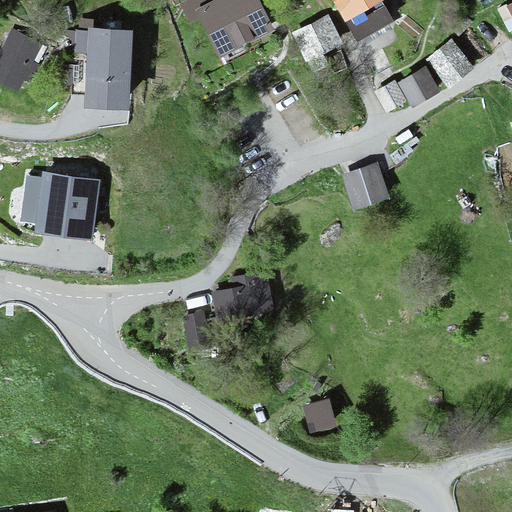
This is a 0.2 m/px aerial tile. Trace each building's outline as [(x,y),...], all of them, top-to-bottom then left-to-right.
[(262,0),(232,0),(203,13),(226,64),(280,39),(262,0)] [(397,0),(335,0),(352,29),(399,3),(397,0)] [(335,23),(297,41),(309,68),(348,50),(335,23)] [(47,50),(14,32),(0,57),(0,79),(24,93),(47,50)] [(140,38),(82,34),(78,100),(136,104),(140,38)] [(456,46),(432,64),(454,94),(478,77),(456,46)] [(433,74),(406,87),(419,112),(446,99),(433,74)] [(399,87),(380,96),(392,121),(411,111),(399,87)] [(381,170),(351,181),(364,217),(394,207),(381,170)] [(47,179),(31,177),(27,221),(42,222),(41,229),(98,235),(105,178),(48,172),(47,179)] [(243,289),(218,293),(224,327),(248,323),(243,289)] [(64,348),(34,334),(26,351),(56,365),(64,348)] [(144,400),(113,388),(102,415),(133,427),(144,400)] [(333,401),(303,407),(307,432),(338,427),(333,401)]
